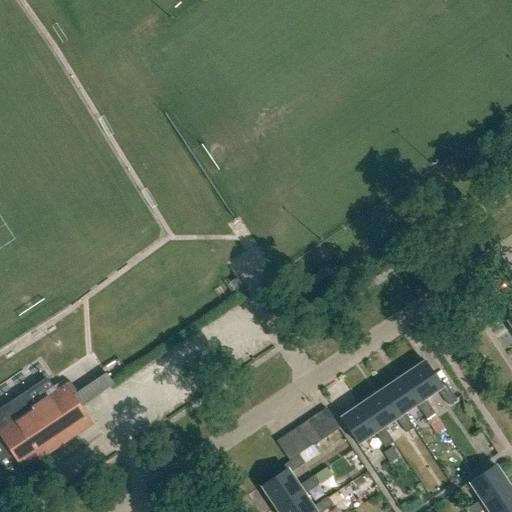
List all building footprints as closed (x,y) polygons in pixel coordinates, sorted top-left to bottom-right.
[(420,402),(424,399),(437,390),(447,406),(455,400),(444,384),(441,386),(424,361),(402,376),(420,402)] [(114,382),(107,372),(96,379),(104,392),(116,385),(115,384),(114,382)] [(434,414),(424,399),(420,402),(402,376),(382,390),(399,416),(403,414),(416,405),(426,420),(434,414)] [(0,485),(41,458),(42,457),(39,453),(88,421),(88,420),(80,408),(74,399),(79,395),(70,383),(0,429),(0,485)] [(413,429),(403,414),(399,416),(382,390),(361,404),(378,430),(382,427),(395,419),(405,434),(413,429)] [(384,448),(392,443),(382,427),(378,430),(361,404),(339,419),(357,445),(374,433),(384,448)] [(315,416),(329,436),(339,429),(325,409),(315,416)] [(319,442),(329,436),(315,416),(305,422),(319,442)] [(309,449),(319,442),(305,422),(296,429),(309,449)] [(299,455),(309,449),(296,429),(286,436),(299,455)] [(289,462),(299,456),(299,455),(286,436),(276,442),(289,462)] [(391,463),(400,457),(393,447),(384,453),(391,463)] [(301,491),(298,486),(289,474),(304,464),(299,456),(289,462),(283,466),(285,470),(261,487),(275,508),(301,491)] [(483,505),(509,488),(494,466),(468,483),(480,501),(465,511),(466,511),(480,511),(485,509),(483,505)] [(314,511),(315,511),(312,507),(303,495),(318,485),(313,477),(298,486),(301,491),(275,508),(277,511),(314,511)] [(511,511),(511,492),(509,488),(483,505),(485,509),(487,511),(511,511)] [(323,511),(332,506),(327,498),(312,507),(315,511),(314,511),(323,511)]
